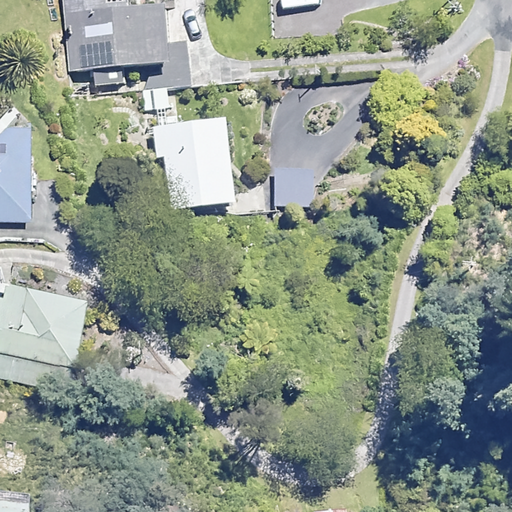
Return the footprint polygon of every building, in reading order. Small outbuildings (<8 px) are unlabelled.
[(127,83),(125,67),(149,65),(152,92),(194,88),(190,43),(167,45),(164,5),(106,9),(105,0),(64,0),(70,71),(95,69),(96,86),(127,83)] [(0,219),(31,220),(32,125),(0,124),(0,219)] [(234,202),(227,124),(158,131),(165,209),(234,202)] [(313,169),(275,168),(275,207),(313,207),(313,169)] [(0,379),(69,393),(87,303),(0,285),(0,379)] [(0,511),(34,511),(36,495),(0,491),(0,511)] [(356,511),(354,500),(317,507),(317,511),(356,511)]
